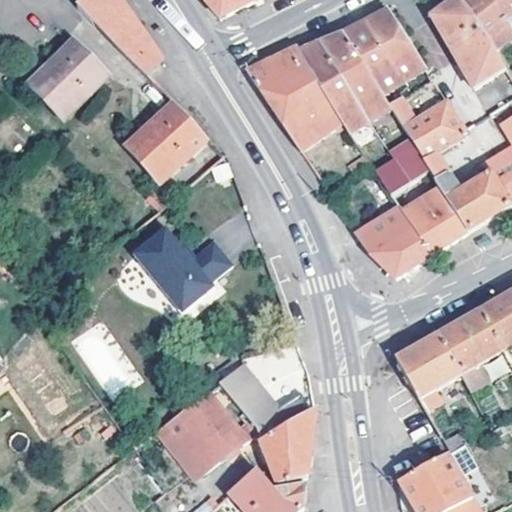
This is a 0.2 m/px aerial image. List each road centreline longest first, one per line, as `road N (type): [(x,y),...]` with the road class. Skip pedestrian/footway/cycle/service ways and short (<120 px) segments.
road 1 (secondary): [(335,327),(314,252),(209,60)]
road 2 (tertiary): [(511,260),(403,314),(335,327)]
road 3 (tertiary): [(209,60),(325,0)]
